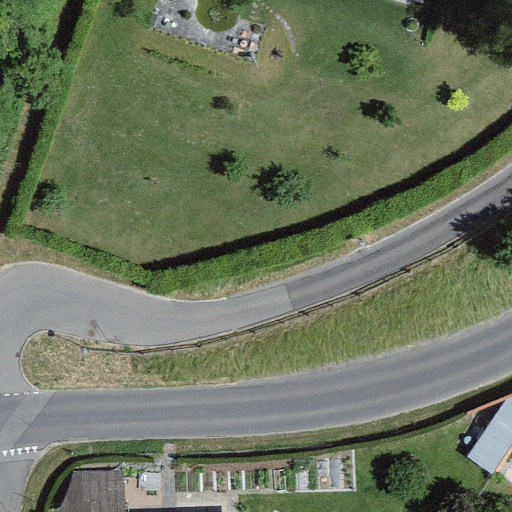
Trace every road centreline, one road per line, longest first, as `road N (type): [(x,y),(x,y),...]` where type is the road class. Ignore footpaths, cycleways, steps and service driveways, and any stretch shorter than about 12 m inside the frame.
road 1 (unclassified): [(0,316),(22,305),(193,319),(268,305),(405,253),(511,188)]
road 2 (tertiary): [(511,349),(380,393),(0,428)]
road 3 (track): [(62,0),(0,178)]
